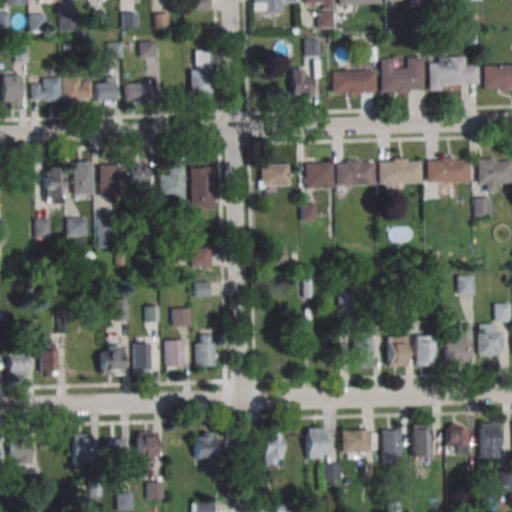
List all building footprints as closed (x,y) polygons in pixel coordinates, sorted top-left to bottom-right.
[(192,0),(192,9),(206,9),(206,0),(192,0)] [(249,0),(249,3),(262,3),(263,13),(280,12),(280,2),(292,1),(291,0),(249,0)] [(329,8),(329,0),(301,0),(301,2),(312,2),(312,8),(329,8)] [(103,11),(104,26),(89,27),(88,12),(103,11)] [(119,26),(136,26),(136,11),(119,11),(119,26)] [(331,27),(331,11),(314,11),(314,27),(331,27)] [(152,27),(166,27),(166,12),(152,12),(152,27)] [(42,30),(42,13),(27,13),(27,30),(42,30)] [(72,16),(72,30),(58,30),(58,16),(72,16)] [(475,45),(475,35),(466,35),(466,45),(475,45)] [(301,54),(316,54),(316,37),(301,37),(301,54)] [(137,40),(137,56),(152,56),(152,40),(137,40)] [(120,56),(120,41),(104,41),(104,56),(120,56)] [(421,41),(421,49),(411,50),(411,41),(421,41)] [(25,44),(12,44),(12,60),(25,60),(25,44)] [(373,47),(373,61),(366,61),(365,47),(373,47)] [(187,67),(187,96),(210,96),(210,50),(192,50),(192,67),(187,67)] [(425,62),(435,62),(435,56),(462,56),(462,65),(475,65),(476,82),(438,83),(439,90),(426,90),(425,62)] [(377,59),(389,59),(389,68),(404,68),(404,57),(419,57),(420,89),(405,90),(405,93),(392,94),(392,90),(378,91),(377,59)] [(480,66),(511,64),(511,87),(507,87),(507,90),(495,90),(495,87),(481,87),(480,66)] [(309,96),(309,68),(288,68),(288,96),(309,96)] [(328,71),(372,70),(372,91),(359,91),(359,94),(343,95),(343,92),(329,92),(328,71)] [(0,74),(0,104),(18,104),(18,74),(0,74)] [(29,82),(29,99),(40,99),(40,103),(57,102),(57,77),(39,78),(40,87),(37,87),(37,82),(29,82)] [(88,81),(88,98),(77,98),(77,102),(60,102),(59,77),(77,77),(77,86),(80,86),(80,81),(88,81)] [(112,103),(112,77),(92,77),(92,103),(112,103)] [(153,100),(153,79),(122,79),(122,100),(153,100)] [(424,160),(438,159),(438,157),(452,156),(452,159),(466,159),(466,181),(424,182),(424,160)] [(483,183),(483,191),(497,191),(497,182),(509,182),(509,157),(474,157),(474,183),(483,183)] [(375,161),(389,161),(389,158),(403,158),(403,160),(417,160),(418,183),(376,183),(375,161)] [(332,162),(341,162),(341,159),(356,159),(357,162),(370,162),(371,183),(333,185),(332,162)] [(90,161),(69,161),(69,193),(90,193),(90,161)] [(301,188),(329,188),(329,162),(301,162),(301,188)] [(258,163),(258,186),(286,186),(286,163),(258,163)] [(96,195),(120,195),(120,164),(96,164),(96,195)] [(126,165),(126,193),(145,193),(145,165),(126,165)] [(41,203),(61,203),(61,166),(41,166),(41,203)] [(211,166),(187,166),(187,209),(211,209),(211,166)] [(181,197),(181,167),(164,167),(164,173),(157,173),(157,197),(181,197)] [(488,215),(488,196),(472,196),(472,215),(488,215)] [(299,202),(299,220),(314,220),(314,202),(299,202)] [(185,215),(185,230),(175,230),(174,216),(185,215)] [(84,234),(84,216),(63,216),(63,234),(84,234)] [(48,237),(47,217),(32,217),(32,237),(48,237)] [(108,217),(108,249),(95,249),(94,217),(108,217)] [(157,220),(157,235),(143,236),(142,220),(157,220)] [(283,264),(283,245),(266,245),(266,264),(283,264)] [(209,247),(188,247),(188,265),(209,265),(209,247)] [(122,253),(123,265),(114,266),(114,254),(122,253)] [(455,274),(455,294),(472,293),(472,274),(455,274)] [(192,296),(208,296),(208,281),(192,281),(192,296)] [(350,288),(350,305),(336,305),(336,289),(350,288)] [(110,321),(126,321),(126,298),(110,298),(110,321)] [(508,302),(492,302),(492,321),(508,321),(508,302)] [(157,305),(157,321),(143,322),(143,306),(157,305)] [(188,325),(188,307),(170,307),(170,325),(188,325)] [(65,332),(65,315),(55,315),(55,332),(65,332)] [(475,355),(498,355),(498,331),(492,331),(492,323),(475,323),(475,355)] [(468,360),(467,324),(442,325),(443,361),(468,360)] [(211,365),(211,333),(193,333),(193,365),(211,365)] [(370,366),(370,333),(351,333),(352,366),(370,366)] [(411,366),(432,366),(432,334),(411,334),(411,366)] [(385,366),(403,366),(403,335),(385,335),(385,366)] [(181,367),(181,338),(163,338),(163,367),(181,367)] [(148,341),(131,341),(131,370),(148,370),(148,341)] [(55,373),(55,342),(38,342),(38,373),(55,373)] [(121,373),(121,344),(98,344),(98,373),(121,373)] [(24,376),(24,352),(5,352),(5,376),(24,376)] [(477,457),(495,457),(495,422),(477,422),(477,457)] [(409,423),(409,456),(427,456),(427,423),(409,423)] [(323,458),(323,426),(304,426),(304,458),(323,458)] [(398,463),(398,426),(379,426),(379,463),(398,463)] [(443,427),(443,444),(464,445),(464,427),(443,427)] [(367,451),(367,428),(338,428),(338,451),(367,451)] [(154,461),(154,431),(134,431),(134,461),(154,461)] [(192,458),(220,458),(220,432),(192,432),(192,458)] [(260,432),(260,464),(279,464),(279,432),(260,432)] [(70,463),(90,463),(90,433),(70,433),(70,463)] [(28,462),(27,435),(6,435),(6,462),(28,462)] [(123,438),(102,438),(102,463),(123,463),(123,438)] [(321,462),(321,480),(338,480),(338,462),(321,462)] [(500,470),(500,491),(507,491),(507,485),(511,485),(511,470),(500,470)] [(98,497),(87,496),(87,474),(99,474),(98,497)] [(145,498),(161,498),(161,481),(145,481),(145,498)] [(45,482),(45,500),(28,501),(27,482),(45,482)] [(131,490),(113,490),(113,510),(131,510),(131,490)] [(398,501),(398,511),(385,511),(385,501),(398,501)] [(189,502),(189,511),(211,511),(211,502),(189,502)] [(271,502),(271,511),(291,511),(291,502),(271,502)]
